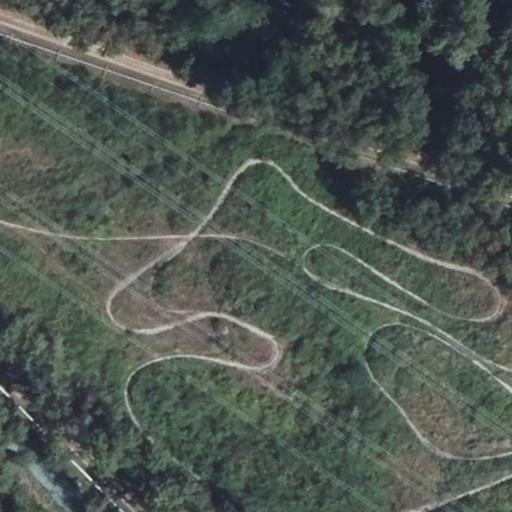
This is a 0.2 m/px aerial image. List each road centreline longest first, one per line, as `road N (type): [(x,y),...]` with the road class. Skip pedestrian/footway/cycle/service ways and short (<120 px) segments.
road 1 (track): [(511,379),(240,233),(52,230),(0,219)]
road 2 (track): [(0,15),(399,155),(511,205)]
road 3 (track): [(0,359),(153,511)]
